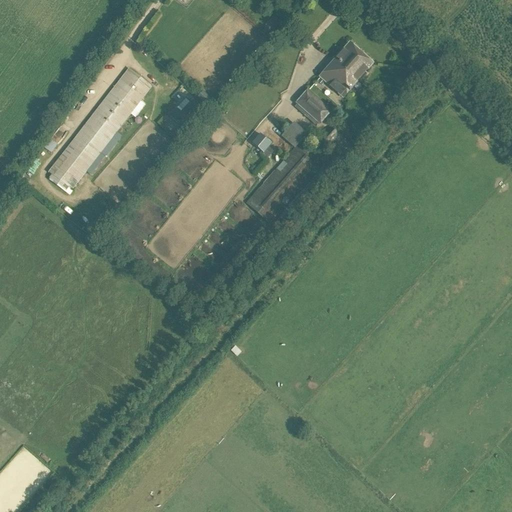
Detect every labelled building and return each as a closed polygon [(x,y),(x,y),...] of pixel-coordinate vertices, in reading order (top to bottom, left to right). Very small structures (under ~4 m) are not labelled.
[(349,44),(320,77),(343,97),(372,64),(349,44)] [(51,175),(48,180),(64,192),(68,187),(72,190),(112,138),(116,141),(121,136),(116,132),(151,87),(128,69),(48,172),(51,175)] [(307,89),(295,103),(319,125),(332,111),(307,89)] [(177,108),(169,117),(178,125),(196,106),(191,101),(181,112),(177,108)] [(307,134),(293,122),(280,137),(294,148),(294,149),(307,134)] [(259,134),(252,143),(263,153),(271,143),(259,134)] [(56,141),(48,150),(55,156),(63,147),(56,141)] [(264,182),(245,203),(268,223),(269,224),(317,169),(294,149),(294,148),(264,182)] [(330,155),(276,216),(284,223),(338,162),(330,155)] [(0,449),(42,483),(58,463),(0,417),(0,449)] [(0,465),(0,504),(10,511),(22,511),(37,493),(0,465)]
